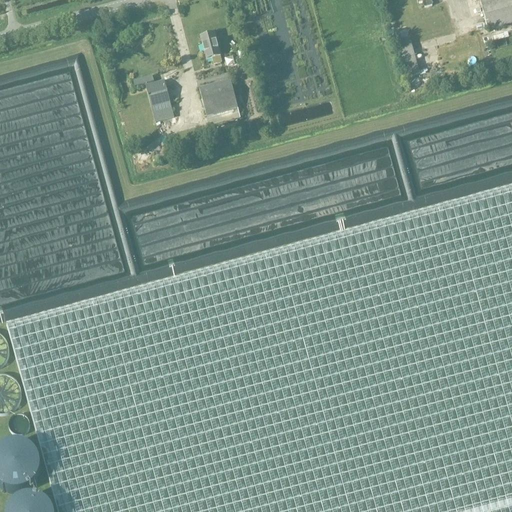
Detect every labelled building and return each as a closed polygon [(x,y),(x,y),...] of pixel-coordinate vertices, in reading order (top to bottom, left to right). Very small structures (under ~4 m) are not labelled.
[(425,8),(432,6),(430,1),(431,0),(430,0),(416,0),(417,4),(423,3),(425,8)] [(479,0),(485,20),(511,12),(511,3),(511,0),(479,0)] [(511,0),(511,3),(511,12),(485,20),(488,32),(511,25),(511,0)] [(200,38),(206,61),(212,59),(214,65),(221,63),(219,57),(220,57),(214,34),(200,38)] [(409,39),(394,43),(405,79),(419,75),(409,39)] [(209,128),(240,120),(230,81),(199,89),(209,128)] [(164,82),(145,87),(155,123),(173,119),(164,82)] [(511,511),(511,189),(7,327),(56,511),(511,511)] [(9,355),(9,353),(9,351),(9,349),(8,347),(7,345),(7,343),(6,341),(4,340),(3,338),(1,337),(0,335),(0,369),(1,368),(3,367),(4,366),(6,364),(7,362),(7,360),(8,359),(9,357),(9,355)] [(21,398),(21,396),(21,394),(20,392),(20,391),(19,389),(18,387),(17,385),(16,384),(15,382),(13,381),(12,380),(10,379),(8,378),(6,377),(4,377),(2,376),(0,376),(0,416),(0,417),(2,417),(4,416),(6,416),(8,415),(10,414),(12,413),(13,412),(15,411),(16,409),(17,408),(18,406),(19,404),(20,402),(20,400),(21,398)] [(21,417),(17,417),(14,418),(11,420),(9,423),(8,427),(9,430),(10,433),(13,436),(16,437),(19,438),(23,437),(26,435),(28,432),(29,428),(29,424),(27,421),(24,418),(21,417)] [(41,473),(41,470),(41,468),(40,465),(40,463),(39,461),(38,458),(37,456),(35,454),(33,453),(32,451),(30,450),(28,448),(25,447),(23,446),(21,446),(18,446),(16,445),(14,446),(11,446),(9,446),(7,447),(4,448),(2,450),(0,451),(0,488),(0,489),(2,491),(4,492),(7,493),(9,494),(11,494),(14,495),(16,495),(18,495),(21,494),(23,494),(25,493),(28,492),(30,491),(32,489),(33,488),(35,486),(37,484),(38,482),(39,480),(40,477),(40,475),(41,473)] [(52,511),(51,510),(50,508),(48,506),(46,504),(44,503),(42,502),(40,501),(38,500),(35,499),(33,499),(30,499),(28,499),(26,499),(23,500),(21,501),(19,502),(17,503),(15,504),(13,506),(11,508),(10,510),(9,511),(8,511),(52,511)]
